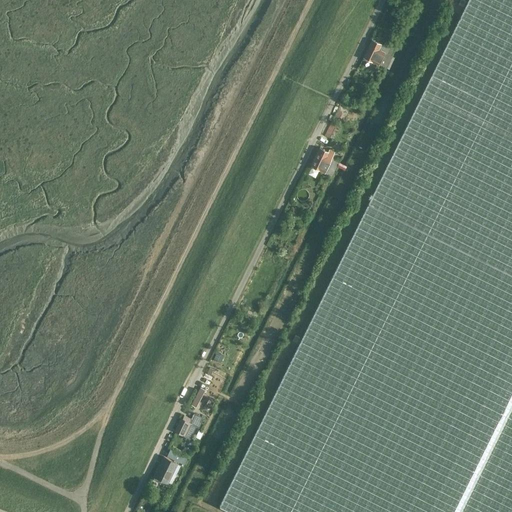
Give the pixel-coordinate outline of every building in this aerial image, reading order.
[(511,511),(511,0),(468,0),(219,506),(231,511),(511,511)] [(381,65),(387,68),(392,56),(390,55),(394,47),(384,42),(383,44),(371,39),(363,57),(366,59),(381,65)] [(395,49),(392,60),(399,62),(402,51),(395,49)] [(338,133),(344,122),(339,119),(334,131),(338,133)] [(331,122),(324,136),(329,138),(335,127),(334,126),(335,123),(331,122)] [(320,147),(318,152),(312,166),(324,172),(331,158),(326,156),(328,153),(332,155),(334,151),(329,149),(329,151),(320,147)] [(291,207),(288,213),(294,215),(297,210),(291,207)] [(217,351),(213,358),(219,361),(223,354),(217,351)] [(210,378),(203,397),(214,401),(219,387),(224,388),(232,367),(219,362),(215,372),(219,374),(217,381),(210,378)] [(195,407),(205,389),(200,387),(190,405),(195,407)] [(194,413),(191,418),(185,416),(183,419),(181,418),(175,431),(186,436),(192,425),(199,428),(204,417),(194,413)] [(185,446),(182,451),(187,454),(190,448),(185,446)] [(172,449),(169,456),(184,464),(187,457),(172,449)] [(161,461),(154,476),(167,483),(174,468),(173,467),(175,462),(164,456),(161,462),(161,461)]
